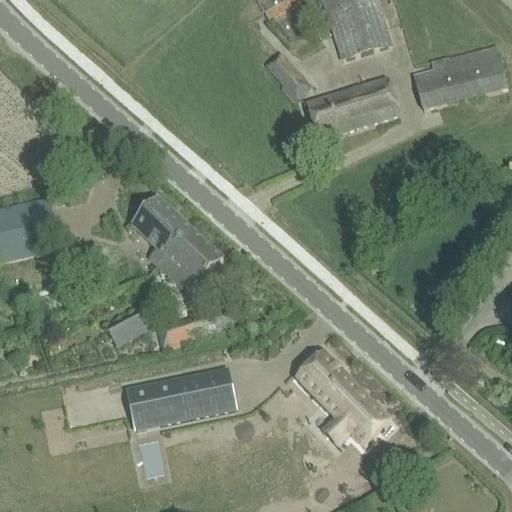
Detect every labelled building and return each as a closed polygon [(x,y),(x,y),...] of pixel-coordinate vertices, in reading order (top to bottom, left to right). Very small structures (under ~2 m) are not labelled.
[(305,6),(301,0),(257,0),(271,25),(305,6)] [(377,0),(324,0),(343,63),(392,48),(377,0)] [(430,64),(434,73),(415,78),(424,113),(508,91),(497,48),(430,64)] [(311,90),(281,56),(267,68),(285,89),(283,91),(295,104),(311,90)] [(388,80),(306,105),(319,144),(401,119),(388,80)] [(158,201),(144,216),(133,228),(157,252),(149,260),(157,268),(191,232),(158,201)] [(48,202),(0,212),(0,264),(59,251),(48,202)] [(191,232),(157,268),(184,293),(192,284),(198,290),(210,278),(224,263),(191,232)] [(149,310),(109,331),(119,351),(159,330),(149,310)] [(229,311),(158,332),(164,353),(198,344),(197,342),(235,331),(229,311)] [(324,356),(298,382),(337,422),(331,429),(345,443),(351,436),(365,450),(391,425),(324,356)] [(235,413),(232,397),(208,402),(203,380),(130,394),(134,418),(157,414),(160,428),(235,413)]
